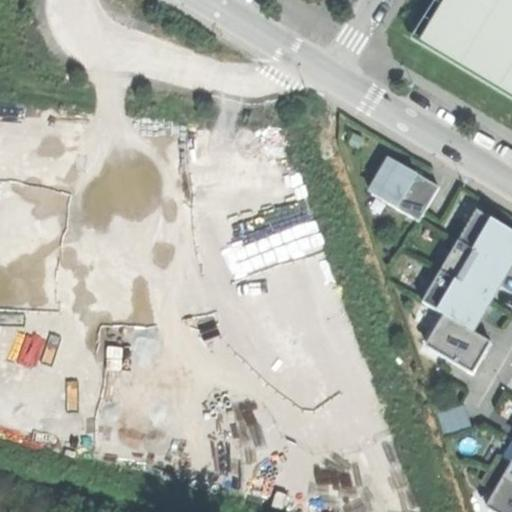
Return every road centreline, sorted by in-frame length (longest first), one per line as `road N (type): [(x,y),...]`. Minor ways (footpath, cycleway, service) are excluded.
road 1 (residential): [(332,76),(511,183)]
road 2 (residential): [(208,0),(332,76)]
